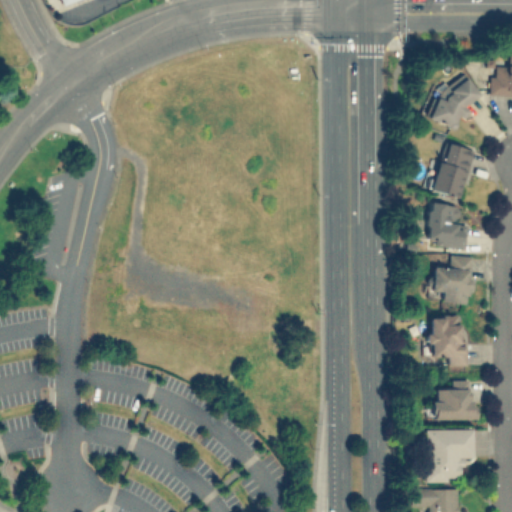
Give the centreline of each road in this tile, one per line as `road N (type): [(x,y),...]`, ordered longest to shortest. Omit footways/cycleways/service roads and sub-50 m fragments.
road 1 (primary): [(375,511),(369,5)]
road 2 (primary): [(332,4),(337,496)]
road 3 (residential): [(506,511),(505,239),(511,208)]
road 4 (tertiary): [(63,79),(121,44),(189,18),(332,4)]
road 5 (tertiary): [(369,5),(403,20),(511,20)]
